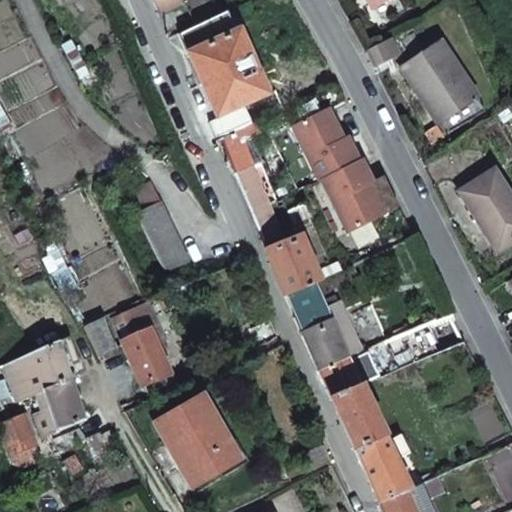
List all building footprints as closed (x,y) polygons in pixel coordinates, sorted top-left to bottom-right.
[(152,0),(159,14),(183,3),(181,0),(152,0)] [(187,53),(234,33),(226,14),(179,35),(187,53)] [(242,106),(265,95),(236,31),(234,33),(187,53),(215,118),(242,106)] [(372,63),(395,48),(385,32),(363,47),(372,63)] [(439,43),(401,68),(414,88),(418,85),(441,120),(475,98),(439,43)] [(344,136),(329,105),(289,125),(316,179),(320,177),(359,158),(347,134),(344,136)] [(215,141),(251,123),(242,106),(215,118),(207,122),(215,141)] [(277,201),(250,137),(257,134),(251,123),(215,141),(261,244),(279,236),(267,206),(277,201)] [(359,158),(320,177),(347,232),(382,214),(367,185),(371,182),(359,158)] [(511,203),(492,172),(459,192),(496,252),(511,241),(511,203)] [(166,273),(189,261),(150,183),(127,194),(166,273)] [(303,202),(286,211),(292,223),(309,215),(303,202)] [(312,284),(316,282),(313,274),(297,240),(265,253),(283,297),(288,294),(312,284)] [(332,265),(336,273),(340,271),(337,263),(332,265)] [(313,274),(316,282),(336,273),(332,265),(313,274)] [(312,284),(288,294),(300,321),(324,310),(312,284)] [(167,350),(145,304),(138,307),(148,329),(160,354),(167,350)] [(360,353),(338,304),(324,310),(300,321),(295,322),(318,371),(346,359),(360,353)] [(160,354),(148,329),(138,307),(111,320),(142,387),(169,375),(160,354)] [(256,346),(278,337),(270,320),(249,329),(256,346)] [(68,337),(4,365),(16,404),(35,396),(43,419),(35,423),(42,439),(84,421),(70,380),(76,377),(74,369),(67,372),(59,349),(72,345),(68,337)] [(330,398),(358,386),(346,359),(318,371),(330,398)] [(330,398),(353,450),(385,436),(360,385),(358,386),(330,398)] [(201,396),(154,423),(165,444),(174,439),(200,483),(238,461),(201,396)] [(7,420),(0,423),(0,432),(9,458),(35,447),(23,414),(7,420)] [(77,429),(52,440),(60,454),(85,440),(77,429)] [(109,431),(100,436),(104,445),(114,440),(109,431)] [(410,488),(385,436),(353,450),(354,451),(378,502),(404,491),(410,488)] [(200,483),(174,439),(165,444),(191,488),(200,483)] [(511,501),(511,443),(480,458),(503,504),(511,501)] [(286,485),(331,465),(322,446),(278,462),(286,485)] [(408,500),(421,494),(417,485),(410,488),(404,491),(408,500)] [(382,511),(413,511),(408,500),(404,491),(378,502),(382,511)] [(408,500),(413,511),(428,511),(421,494),(408,500)]
